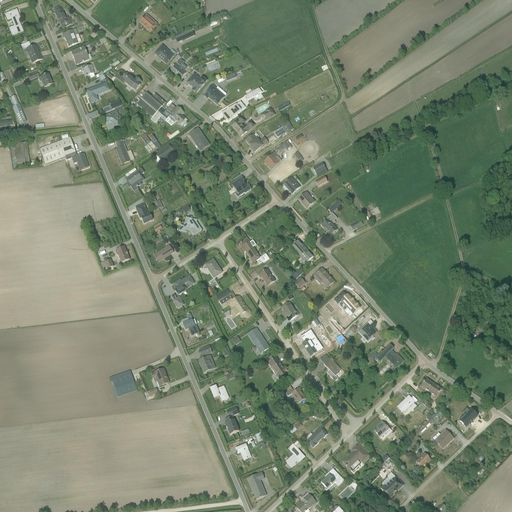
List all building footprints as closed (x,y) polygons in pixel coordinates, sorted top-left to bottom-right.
[(150,0),(147,5),(151,8),(157,1),(154,0),(150,0)] [(60,23),(64,29),(71,25),(68,18),(66,19),(61,10),(60,8),(57,8),(54,9),(53,12),(56,18),(56,17),(57,19),(59,23),(60,23)] [(20,22),(16,11),(4,16),(7,23),(11,21),(14,27),(9,30),(12,37),(23,33),(18,22),(20,22)] [(146,30),(150,34),(158,25),(147,15),(140,24),(146,29),(146,30)] [(192,30),(175,38),(177,44),(182,41),(183,42),(195,37),(192,30)] [(69,48),(81,43),(78,36),(75,37),(73,31),(62,35),(64,39),(65,38),(66,41),(67,44),(69,48)] [(31,65),(42,60),(39,53),(38,54),(35,47),(31,48),(28,43),(26,44),(24,39),(20,41),(22,45),(21,46),(23,52),(26,51),(31,65)] [(155,55),(167,65),(174,57),(174,56),(176,54),(172,51),(170,53),(162,46),(155,55)] [(88,61),(91,60),(89,56),(87,57),(83,48),(70,54),(75,67),(89,61),(88,61)] [(177,76),(182,80),(191,69),(188,67),(187,68),(183,65),(184,63),(181,60),(185,56),(183,54),(178,57),(170,65),(173,68),(171,71),(172,73),(174,73),(176,75),(175,75),(177,76)] [(85,77),(94,74),(92,70),(93,70),(92,66),(82,70),(85,77)] [(39,78),(37,74),(27,77),(28,78),(25,79),(26,81),(25,80),(24,82),(26,83),(27,82),(27,81),(29,80),(29,82),(39,78)] [(124,85),(125,84),(132,91),(133,90),(135,92),(140,87),(139,86),(142,83),(136,78),(134,81),(130,78),(130,77),(126,74),(122,78),(121,77),(118,81),(124,85)] [(235,74),(225,77),(227,82),(236,79),(235,74)] [(41,83),(43,89),(52,85),(49,79),(50,79),(48,75),(38,79),(39,83),(41,83)] [(197,93),(207,82),(202,77),(200,80),(194,75),(188,82),(189,86),(193,90),(193,92),(195,93),(197,93)] [(110,91),(107,84),(86,92),(91,104),(99,101),(97,97),(110,91)] [(208,98),(217,106),(226,96),(226,95),(218,88),(216,90),(213,87),(204,97),(207,100),(208,98)] [(151,121),(160,109),(165,103),(155,95),(152,98),(147,94),(137,106),(142,110),(139,113),(148,120),(149,120),(150,121),(151,121)] [(19,126),(26,123),(19,105),(18,106),(15,97),(7,100),(10,109),(12,108),(19,126)] [(290,107),(288,103),(277,109),(279,113),(290,107)] [(183,114),(177,109),(172,113),(168,109),(165,113),(160,109),(151,121),(155,124),(160,119),(165,122),(168,119),(174,124),(176,122),(182,127),(187,121),(181,116),(183,114)] [(264,123),(275,116),(272,110),(271,110),(270,109),(265,111),(266,113),(260,116),(264,123)] [(110,133),(123,126),(117,112),(103,119),(110,133)] [(232,127),(241,138),(255,126),(251,121),(244,127),(242,126),(246,123),(242,118),(238,122),(232,127)] [(283,128),(274,133),(277,139),(293,130),(288,121),(281,126),(283,128)] [(150,137),(153,133),(148,129),(145,133),(150,137)] [(200,153),(209,146),(198,130),(188,136),(200,153)] [(262,149),(268,144),(264,139),(261,141),(258,138),(259,138),(256,134),(254,136),(253,135),(246,142),(252,149),(251,150),(254,154),(261,148),(262,149)] [(147,146),(150,143),(145,136),(142,138),(147,146)] [(77,158),(70,139),(39,150),(45,166),(65,158),(67,161),(72,159),(74,165),(77,164),(80,172),(89,169),(84,155),(77,158)] [(122,166),(134,161),(131,152),(127,153),(124,146),(127,145),(125,141),(116,145),(118,149),(119,148),(119,150),(116,151),(122,166)] [(271,170),(281,161),(278,157),(286,150),(290,148),(291,149),(292,148),(287,142),(282,145),(276,151),(277,152),(264,163),(267,165),(268,166),(268,167),(271,170)] [(26,144),(14,145),(17,165),(29,164),(26,144)] [(160,152),(155,155),(156,156),(154,158),(158,164),(160,162),(162,164),(166,162),(166,161),(175,154),(169,146),(162,150),(161,148),(159,150),(160,152)] [(300,163),(304,161),(297,153),(294,156),(298,161),(299,161),(300,163)] [(322,164),(313,170),(317,178),(327,172),(322,164)] [(144,174),(141,170),(126,179),(129,184),(130,183),(132,186),(130,187),(134,193),(138,190),(137,188),(141,186),(140,184),(144,181),(141,176),(144,174)] [(238,198),(251,191),(251,190),(248,184),(245,186),(243,182),(244,182),(244,181),(242,177),(229,186),(231,190),(234,189),(236,193),(235,193),(235,195),(238,198)] [(325,177),(315,183),(318,188),(327,183),(325,177)] [(292,196),(300,188),(292,178),(283,186),(292,196)] [(298,201),(307,210),(315,203),(307,193),(298,201)] [(160,201),(156,202),(156,201),(153,202),(155,207),(159,206),(160,209),(163,208),(160,201)] [(338,201),(328,210),(332,214),(342,205),(338,201)] [(140,214),(144,225),(153,221),(150,214),(148,215),(144,205),(136,209),(139,215),(140,214)] [(321,226),(331,237),(337,231),(333,225),(335,223),(334,222),(337,219),(332,214),(326,221),(327,222),(321,226)] [(196,224),(197,221),(186,218),(184,227),(180,226),(178,232),(186,234),(187,230),(189,231),(193,237),(201,231),(196,224)] [(350,227),(353,231),(362,226),(360,222),(350,227)] [(266,255),(260,259),(253,248),(256,246),(253,242),(250,244),(247,240),(239,245),(242,250),(243,249),(253,264),(260,259),(263,264),(271,259),(270,258),(269,257),(268,258),(266,255)] [(306,264),(313,258),(298,241),(291,247),(306,264)] [(169,247),(154,257),(155,259),(155,260),(156,260),(158,263),(162,261),(162,260),(163,259),(164,260),(174,253),(169,247)] [(121,264),(130,260),(124,248),(116,252),(121,264)] [(214,279),(222,273),(213,260),(205,266),(214,279)] [(111,261),(101,265),(104,272),(114,268),(111,261)] [(268,287),(275,282),(267,270),(258,276),(260,280),(262,279),(268,287)] [(300,270),(291,278),(295,282),(303,274),(300,270)] [(327,289),(334,283),(331,279),(330,280),(329,278),(329,277),(322,270),(313,278),(320,286),(322,284),(327,289)] [(178,282),(173,285),(176,290),(175,290),(179,296),(183,293),(195,285),(189,277),(179,284),(178,282)] [(301,279),(295,285),(299,290),(305,284),(301,279)] [(250,316),(250,313),(249,311),(248,312),(246,309),(245,309),(245,308),(239,298),(235,300),(234,297),(234,296),(233,297),(232,294),(232,293),(218,302),(223,309),(231,304),(234,309),(232,311),(235,317),(239,314),(241,317),(243,316),(244,318),(247,318),(250,316)] [(179,298),(173,302),(176,307),(176,308),(177,309),(178,309),(184,306),(179,298)] [(289,322),(299,315),(297,312),(296,313),(289,304),(282,309),(288,318),(287,319),(289,322)] [(192,337),(199,334),(196,326),(197,326),(195,320),(183,325),(186,331),(189,330),(192,337)] [(369,340),(376,333),(373,329),(372,330),(368,326),(364,330),(363,328),(359,331),(364,336),(364,335),(369,340)] [(350,330),(345,335),(346,335),(343,338),(347,343),(350,340),(351,340),(355,336),(353,334),(357,330),(355,327),(352,330),(351,328),(349,329),(350,330)] [(261,354),(269,349),(256,330),(248,335),(261,354)] [(232,341),(235,346),(240,343),(237,338),(232,341)] [(202,359),(212,354),(209,347),(198,351),(202,359)] [(396,369),(403,362),(397,355),(396,356),(391,352),(393,350),(390,347),(383,354),(382,353),(378,356),(375,359),(379,364),(386,359),(396,369)] [(378,356),(375,353),(369,358),(373,361),(375,359),(378,356)] [(204,374),(216,369),(211,357),(199,362),(204,374)] [(368,367),(373,362),(369,358),(365,362),(366,363),(366,364),(368,367)] [(268,364),(278,379),(289,372),(285,368),(282,370),(279,366),(280,365),(276,359),(268,364)] [(337,373),(340,370),(330,360),(324,366),(329,371),(327,374),(335,383),(338,380),(336,377),(338,374),(337,373)] [(164,370),(151,376),(155,384),(157,383),(159,388),(168,384),(166,378),(167,377),(164,370)] [(137,392),(130,372),(110,379),(116,398),(137,392)] [(227,373),(224,374),(228,382),(235,379),(233,373),(228,375),(227,373)] [(436,398),(441,390),(426,380),(421,387),(436,398)] [(295,407),(305,400),(299,390),(293,394),(291,391),(292,390),(289,385),(282,389),(288,398),(291,395),(297,403),(294,405),(295,407)] [(222,402),(229,400),(224,388),(213,392),(216,399),(220,397),(222,402)] [(158,394),(156,390),(144,394),(146,399),(158,394)] [(413,404),(415,403),(408,397),(406,399),(407,400),(404,402),(403,402),(397,408),(406,417),(411,412),(416,407),(413,404)] [(417,409),(421,413),(425,410),(421,405),(417,409)] [(230,437),(239,433),(233,418),(239,415),(236,409),(226,413),(229,419),(224,421),(226,425),(224,426),(226,429),(227,429),(228,432),(230,437)] [(414,435),(417,437),(421,433),(422,434),(434,422),(434,423),(439,419),(438,418),(441,415),(438,413),(421,428),(422,429),(421,430),(420,429),(414,435)] [(298,422),(293,426),(296,431),(302,427),(298,422)] [(382,424),(374,432),(383,441),(391,432),(382,422),(381,423),(382,424)] [(321,428),(306,442),(313,449),(317,445),(316,445),(323,438),(324,439),(327,435),(321,428)] [(438,434),(433,439),(443,450),(453,439),(445,431),(440,435),(438,434)] [(258,443),(265,440),(262,433),(255,436),(258,443)] [(419,440),(417,437),(414,435),(410,439),(415,444),(419,440)] [(402,444),(398,440),(393,445),(397,449),(402,444)] [(243,462),(251,458),(246,446),(235,450),(235,451),(236,450),(238,455),(237,455),(240,454),(243,461),(243,462)] [(293,446),(288,450),(293,456),(286,463),(291,469),(295,465),(296,465),(296,464),(295,463),(297,461),(299,463),(304,458),(293,446)] [(350,455),(343,463),(349,469),(359,460),(362,464),(369,457),(362,450),(361,452),(356,447),(352,451),(354,453),(351,455),(350,455)] [(428,464),(431,461),(424,453),(420,457),(421,458),(416,462),(421,468),(427,463),(428,464)] [(388,459),(381,466),(386,471),(393,464),(388,459)] [(482,469),(479,472),(476,470),(474,472),(476,475),(477,476),(477,475),(478,476),(480,474),(485,480),(487,478),(483,473),(484,472),(483,470),(482,469)] [(328,476),(321,483),(326,489),(324,490),(326,492),(335,483),(338,487),(344,481),(332,470),(327,475),(328,476)] [(384,485),(381,488),(390,498),(394,495),(393,494),(395,492),(396,493),(403,486),(391,473),(387,477),(388,478),(382,483),(384,485)] [(248,480),(256,500),(266,496),(260,482),(265,481),(262,474),(248,480)] [(355,491),(358,488),(353,483),(350,486),(355,491)] [(296,508),(299,511),(306,511),(308,511),(307,510),(310,508),(311,508),(317,503),(307,494),(309,495),(304,500),(303,500),(304,501),(302,503),(296,508)]
